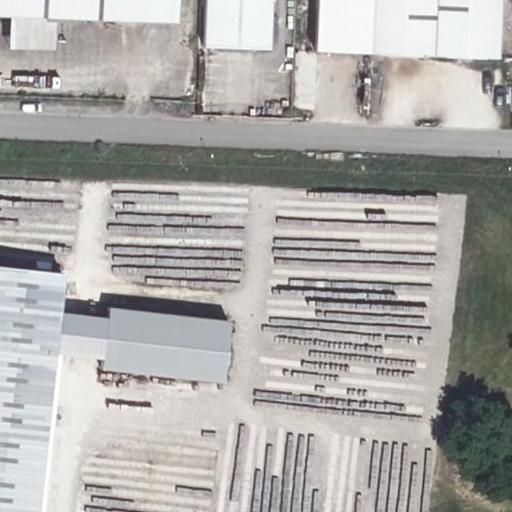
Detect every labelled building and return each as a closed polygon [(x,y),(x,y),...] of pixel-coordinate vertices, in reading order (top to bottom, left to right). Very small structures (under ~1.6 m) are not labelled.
[(177,0),(0,0),(0,24),(11,25),(53,26),(176,30),(177,0)] [(269,58),(271,0),(206,0),(204,56),(269,58)] [(496,0),(368,0),(367,63),(494,67),(496,0)] [(52,58),(53,26),(11,25),(9,56),(52,58)] [(0,511),(32,511),(58,274),(0,268),(0,511)]
